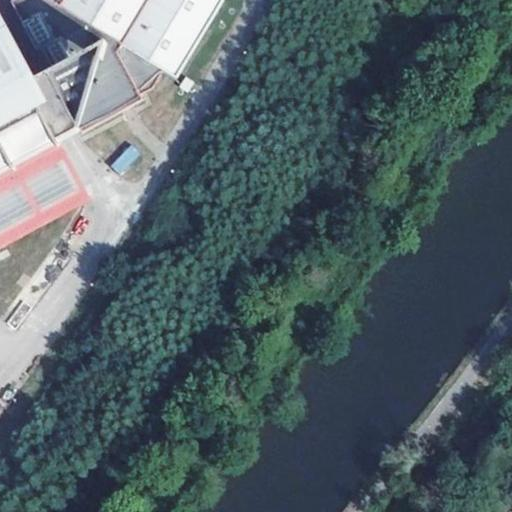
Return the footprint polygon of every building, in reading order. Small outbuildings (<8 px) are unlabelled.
[(174,77),(219,0),(6,0),(48,74),(80,131),(141,98),(138,92),(149,86),(160,69),(174,77)] [(0,174),(58,143),(27,87),(0,36),(0,174)] [(27,87),(58,143),(80,131),(48,74),(27,87)] [(58,143),(0,174),(0,206),(71,168),(58,143)] [(129,144),(111,166),(121,174),(139,153),(129,144)]
